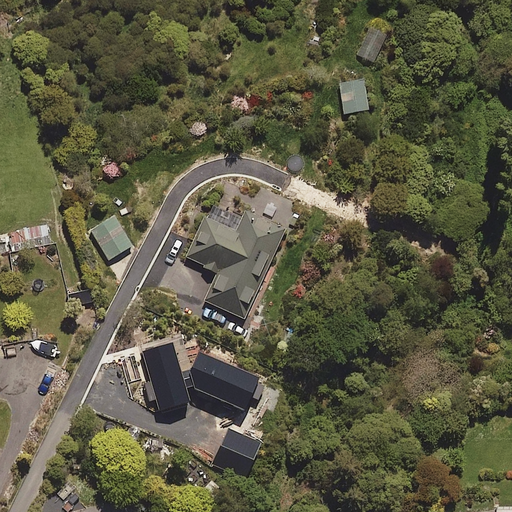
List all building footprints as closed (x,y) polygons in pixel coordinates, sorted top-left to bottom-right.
[(368,26),(356,55),(374,62),(386,34),(368,26)] [(343,113),(368,109),(364,80),(340,84),(343,113)] [(268,265),(283,233),(242,214),(232,235),(202,221),(183,260),(216,275),(203,303),(241,321),(251,299),(248,297),(264,263),(268,265)] [(110,262),(135,247),(118,218),(93,232),(110,262)] [(172,342),(141,353),(161,411),(189,401),(185,388),(193,385),(194,390),(245,412),(259,378),(199,352),(190,373),(191,376),(184,378),(172,342)] [(228,428),(212,464),(246,479),(262,442),(228,428)]
